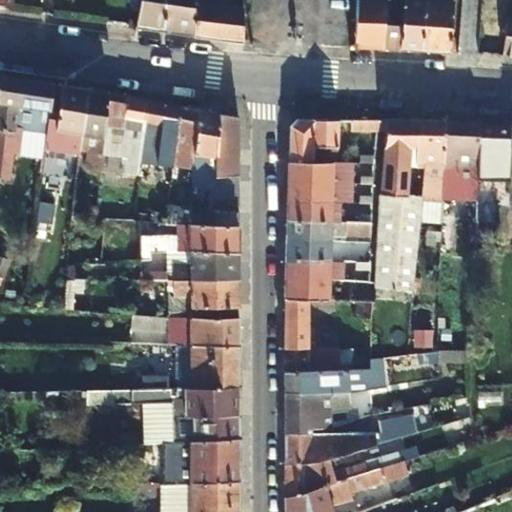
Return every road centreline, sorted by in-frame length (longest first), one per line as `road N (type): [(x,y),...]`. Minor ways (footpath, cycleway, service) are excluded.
road 1 (residential): [(263,511),(265,76)]
road 2 (tertiary): [(0,44),(265,76)]
road 3 (tertiary): [(265,76),(511,91)]
